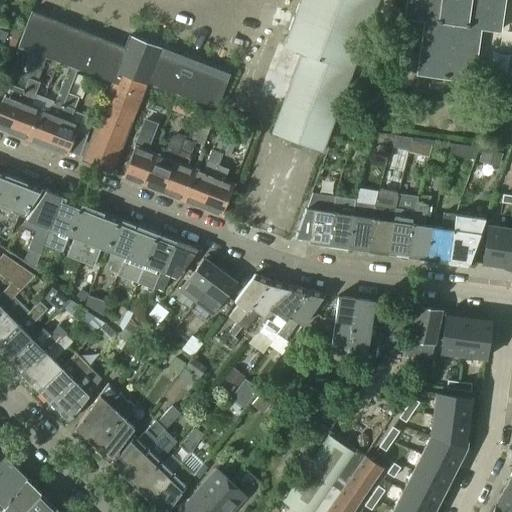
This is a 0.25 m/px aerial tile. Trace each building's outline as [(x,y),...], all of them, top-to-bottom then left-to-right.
[(323,152),(379,0),(301,0),(286,42),(279,40),(259,94),(283,103),(272,133),(323,152)] [(409,0),(407,18),(426,21),(419,73),(473,81),(481,28),(501,31),(505,0),(409,0)] [(41,54),(54,19),(32,11),(19,45),(41,54)] [(54,19),(41,54),(63,63),(77,28),(54,19)] [(116,69),(125,46),(77,28),(63,63),(71,66),(111,81),(116,69)] [(148,82),(150,82),(163,48),(129,35),(125,46),(116,69),(147,81),(148,82)] [(172,91),(186,56),(163,48),(150,82),(172,91)] [(29,141),(41,109),(32,105),(41,82),(38,81),(47,59),(38,56),(37,59),(30,79),(25,90),(9,133),(29,141)] [(37,59),(29,56),(21,75),(30,79),(37,59)] [(186,56),(172,91),(194,100),(208,65),(186,56)] [(217,108),(230,73),(208,65),(194,100),(217,108)] [(357,76),(369,80),(373,69),(361,65),(357,76)] [(111,81),(81,160),(112,173),(147,81),(116,69),(111,81)] [(41,109),(29,141),(48,148),(74,82),(77,74),(68,70),(61,90),(59,89),(55,101),(54,101),(49,112),(41,109)] [(0,95),(0,129),(9,133),(25,90),(5,82),(0,95)] [(74,82),(48,148),(67,155),(69,151),(80,156),(88,135),(77,131),(79,124),(71,120),(75,109),(80,98),(75,96),(80,85),(74,82)] [(178,99),(173,111),(193,119),(198,107),(178,99)] [(135,146),(123,177),(143,185),(155,153),(148,151),(158,124),(145,119),(135,146)] [(194,142),(203,145),(211,126),(202,123),(194,142)] [(183,137),(191,140),(195,130),(187,127),(183,137)] [(352,130),(342,128),(339,139),(350,142),(354,130),(352,130)] [(355,130),(350,145),(362,149),(367,132),(355,130)] [(372,143),(391,147),(395,136),(375,133),(372,143)] [(172,138),(169,145),(164,157),(155,153),(143,185),(163,193),(184,138),(177,136),(172,138)] [(408,151),(412,138),(395,136),(391,147),(408,151)] [(163,193),(182,200),(194,168),(185,165),(194,142),(184,138),(163,193)] [(408,151),(430,156),(434,141),(412,138),(408,151)] [(182,200),(201,207),(218,165),(222,154),(226,143),(219,140),(215,152),(211,150),(203,172),(194,168),(182,200)] [(434,141),(430,156),(431,153),(451,155),(454,144),(434,141)] [(229,156),(234,146),(226,143),(222,154),(229,156)] [(476,159),(480,147),(454,144),(451,155),(476,159)] [(485,149),(481,160),(497,165),(500,153),(485,149)] [(218,165),(201,207),(221,215),(233,184),(224,180),(229,169),(218,165)] [(0,232),(8,220),(23,181),(7,175),(0,192),(0,232)] [(8,220),(0,232),(0,235),(6,239),(11,231),(18,214),(25,216),(44,189),(23,181),(8,220)] [(45,241),(62,196),(45,190),(26,219),(38,224),(29,248),(40,253),(44,244),(45,241)] [(369,251),(388,254),(395,207),(398,196),(379,191),(376,204),(369,251)] [(313,192),(296,241),(329,245),(336,196),(313,192)] [(388,254),(409,257),(415,210),(417,203),(419,196),(399,193),(398,196),(395,207),(388,254)] [(511,195),(503,194),(502,202),(511,203),(511,195)] [(83,205),(62,196),(45,241),(44,244),(63,252),(69,235),(71,236),(83,205)] [(329,245),(348,248),(353,214),(355,202),(356,198),(336,196),(329,245)] [(355,202),(353,214),(348,248),(369,251),(376,204),(364,203),(355,202)] [(417,203),(415,210),(409,257),(429,259),(433,227),(424,225),(429,204),(417,203)] [(80,261),(100,211),(83,205),(71,236),(74,237),(67,256),(80,261)] [(101,248),(108,250),(120,219),(100,211),(80,261),(94,267),(101,248)] [(433,227),(429,259),(448,262),(456,214),(444,212),(441,228),(433,227)] [(456,214),(448,262),(469,265),(487,218),(456,213),(456,214)] [(136,225),(120,219),(108,250),(111,251),(107,263),(111,265),(110,268),(118,272),(136,225)] [(511,228),(488,224),(483,263),(505,267),(511,228)] [(135,281),(154,232),(136,225),(118,272),(117,275),(135,281)] [(152,289),(171,239),(154,232),(135,281),(152,289)] [(178,276),(198,249),(171,239),(152,289),(154,290),(155,287),(163,290),(171,273),(178,276)] [(0,310),(3,307),(14,295),(35,275),(3,253),(0,256),(0,274),(10,283),(3,291),(0,293),(0,310)] [(212,265),(203,258),(180,290),(196,302),(221,267),(214,262),(212,265)] [(41,272),(46,265),(37,262),(35,268),(41,272)] [(229,273),(221,267),(196,302),(212,314),(235,282),(227,276),(229,273)] [(226,316),(234,322),(227,331),(230,333),(233,335),(240,326),(243,322),(239,320),(269,280),(252,273),(231,300),(236,304),(226,316)] [(278,329),(306,288),(285,284),(269,280),(239,320),(243,322),(240,326),(244,330),(258,312),(262,315),(268,307),(278,314),(272,322),(268,320),(259,332),(271,341),(277,333),(280,334),(282,331),(278,329)] [(49,302),(58,293),(52,287),(43,297),(49,302)] [(282,331),(280,334),(285,338),(297,321),(302,324),(325,292),(306,288),(278,329),(282,331)] [(81,289),(76,296),(85,302),(89,294),(81,289)] [(0,340),(26,314),(29,310),(14,295),(3,307),(0,310),(0,340)] [(338,295),(334,319),(321,317),(308,333),(329,349),(329,351),(347,353),(355,298),(338,295)] [(88,297),(86,303),(95,309),(97,302),(88,297)] [(375,301),(355,298),(347,353),(366,356),(375,301)] [(26,314),(0,340),(0,349),(9,359),(33,336),(25,328),(32,320),(41,311),(46,307),(39,300),(35,304),(29,310),(26,314)] [(145,320),(156,328),(168,312),(157,304),(145,320)] [(433,353),(442,310),(418,306),(411,338),(398,336),(397,349),(405,350),(405,355),(429,358),(433,353)] [(83,313),(78,308),(72,313),(77,319),(83,313)] [(446,313),(441,352),(463,355),(468,316),(446,313)] [(463,355),(486,358),(491,319),(468,316),(463,355)] [(119,333),(127,340),(137,327),(128,320),(119,333)] [(9,359),(24,374),(55,343),(59,338),(51,331),(39,343),(33,336),(9,359)] [(230,333),(223,344),(232,349),(238,338),(233,335),(230,333)] [(53,357),(61,349),(68,342),(62,335),(59,338),(55,343),(24,374),(38,388),(62,365),(53,357)] [(159,343),(174,355),(179,348),(165,336),(159,343)] [(193,356),(202,344),(191,336),(182,348),(193,356)] [(83,371),(89,365),(75,351),(62,365),(38,388),(52,402),(83,371)] [(169,366),(179,373),(183,368),(186,363),(176,356),(169,366)] [(273,372),(285,381),(295,367),(283,359),(273,372)] [(89,393),(101,377),(89,365),(83,371),(52,402),(70,420),(89,393)] [(232,366),(219,385),(232,395),(245,376),(232,366)] [(192,373),(184,368),(178,377),(187,382),(192,373)] [(447,388),(459,389),(460,382),(448,380),(447,388)] [(76,425),(97,446),(124,409),(120,405),(123,402),(125,404),(127,401),(120,394),(121,393),(108,381),(76,425)] [(460,382),(459,389),(471,391),(472,383),(460,382)] [(296,402),(312,414),(324,396),(309,385),(296,402)] [(243,406),(250,396),(240,389),(233,398),(243,406)] [(433,414),(470,419),(473,397),(436,392),(433,414)] [(324,396),(312,414),(328,427),(342,409),(324,396)] [(413,397),(406,407),(413,412),(420,402),(413,397)] [(221,408),(234,420),(243,409),(230,398),(221,408)] [(123,402),(120,405),(124,409),(97,446),(110,458),(135,425),(127,417),(136,407),(129,401),(128,402),(127,401),(125,404),(123,402)] [(167,411),(157,422),(164,429),(180,413),(175,408),(172,405),(167,411)] [(410,416),(413,412),(406,407),(399,417),(406,422),(410,416)] [(470,419),(433,414),(431,434),(467,445),(470,419)] [(157,422),(155,420),(137,438),(133,434),(113,462),(127,475),(148,446),(164,429),(157,422)] [(393,441),(399,431),(393,426),(386,436),(393,441)] [(203,433),(195,427),(182,445),(190,451),(203,433)] [(148,446),(127,475),(140,487),(160,460),(177,441),(164,429),(148,446)] [(370,433),(357,434),(358,447),(371,445),(370,433)] [(422,452),(455,469),(466,446),(467,445),(431,434),(430,435),(422,452)] [(393,441),(386,436),(379,446),(386,451),(393,441)] [(284,504),(296,511),(318,511),(357,456),(329,437),(284,504)] [(422,452),(413,471),(446,487),(455,469),(422,452)] [(205,464),(193,453),(182,463),(175,470),(153,500),(165,511),(166,511),(186,485),(182,481),(186,477),(190,480),(205,464)] [(160,460),(140,487),(153,500),(175,470),(182,463),(172,454),(163,463),(160,460)] [(0,511),(3,509),(25,479),(0,455),(0,511)] [(326,511),(352,511),(383,467),(366,455),(326,511)] [(394,477),(401,467),(394,463),(387,472),(394,477)] [(176,511),(203,511),(232,479),(217,467),(176,511)] [(436,506),(446,487),(413,471),(403,489),(436,506)] [(0,511),(18,511),(38,492),(25,479),(3,509),(0,511)] [(230,511),(247,493),(232,479),(203,511),(230,511)] [(371,495),(378,500),(385,490),(378,485),(371,495)] [(511,510),(511,487),(506,485),(497,503),(511,510)] [(403,489),(394,507),(404,511),(433,511),(436,506),(403,489)] [(38,492),(18,511),(47,511),(53,506),(38,492)] [(365,505),(371,510),(378,500),(371,495),(365,505)] [(492,511),(511,511),(511,510),(497,503),(492,511)]
